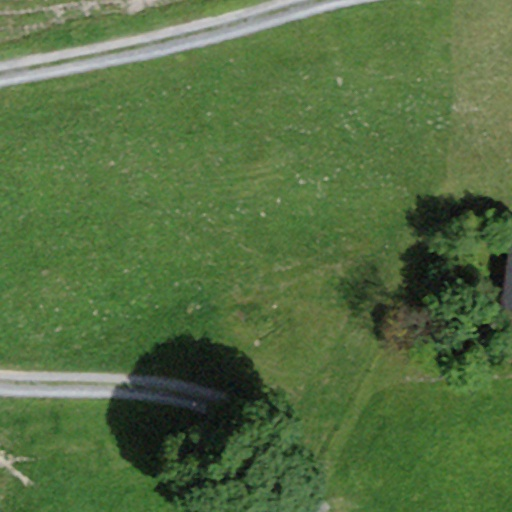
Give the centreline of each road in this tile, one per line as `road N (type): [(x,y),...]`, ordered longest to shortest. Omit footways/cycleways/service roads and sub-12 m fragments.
road 1 (track): [(271,511),(275,466),(264,444),(219,401),(123,379),(0,379)]
road 2 (track): [(0,71),(303,0)]
